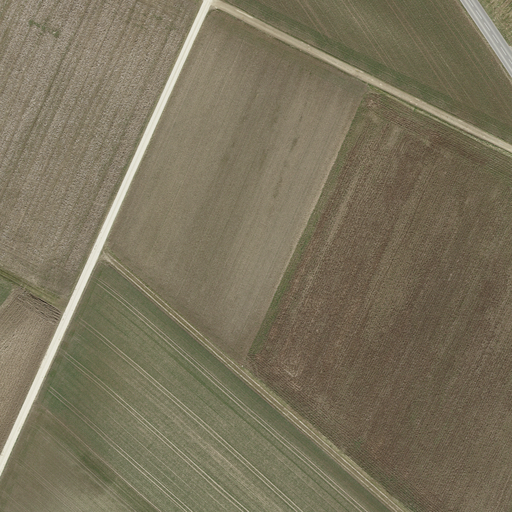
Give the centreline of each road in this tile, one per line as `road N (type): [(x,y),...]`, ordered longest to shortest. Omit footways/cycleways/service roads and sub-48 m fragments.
road 1 (track): [(209,0),(0,461)]
road 2 (track): [(401,511),(98,247)]
road 3 (track): [(511,147),(211,0)]
